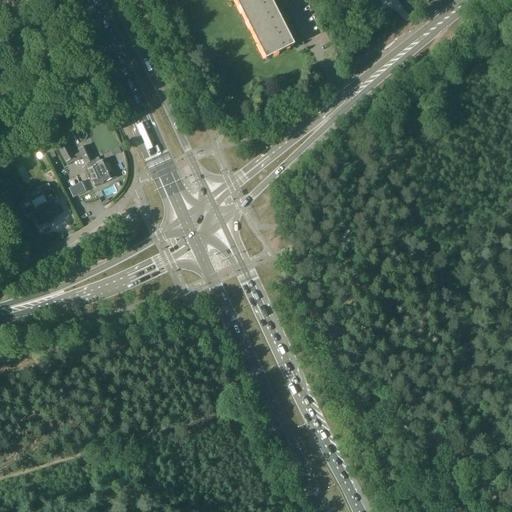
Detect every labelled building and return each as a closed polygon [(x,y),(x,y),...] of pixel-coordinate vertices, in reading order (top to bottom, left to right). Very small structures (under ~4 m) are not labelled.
[(230,0),(231,1),(232,0),(236,0),(266,59),(294,44),(271,0),(230,0)] [(330,0),(324,0),(323,1),(326,10),(333,7),(330,0)] [(75,157),(66,140),(57,145),(66,162),(75,157)] [(85,164),(95,159),(88,145),(78,149),(85,164)] [(94,181),(100,179),(99,177),(115,170),(109,158),(94,165),(94,166),(88,169),(94,181)] [(115,170),(99,177),(100,179),(94,181),(96,187),(118,178),(115,170)] [(74,197),(86,192),(82,183),(70,189),(74,197)] [(46,192),(51,189),(48,184),(43,187),(46,192)] [(31,201),(22,205),(24,209),(27,215),(33,212),(35,216),(34,216),(39,226),(47,222),(47,223),(53,220),(52,219),(59,215),(54,205),(53,206),(51,202),(57,199),(52,189),(51,189),(46,192),(43,194),(48,202),(35,209),(31,201)]
